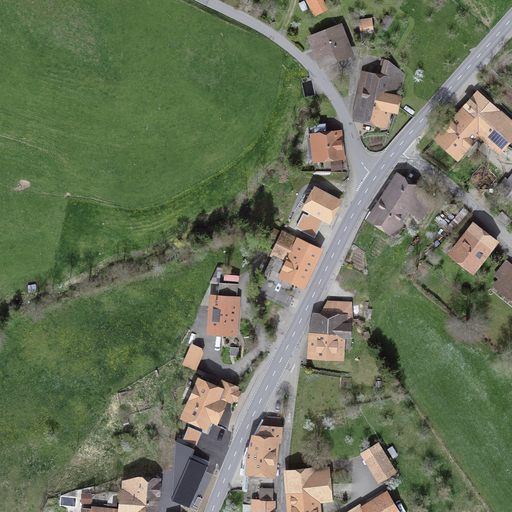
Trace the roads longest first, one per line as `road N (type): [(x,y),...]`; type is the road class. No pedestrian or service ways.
road 1 (secondary): [(212,511),(286,338),(342,231),(398,149)]
road 2 (secondary): [(398,149),(511,22)]
road 3 (unclassified): [(511,249),(488,216),(398,149)]
